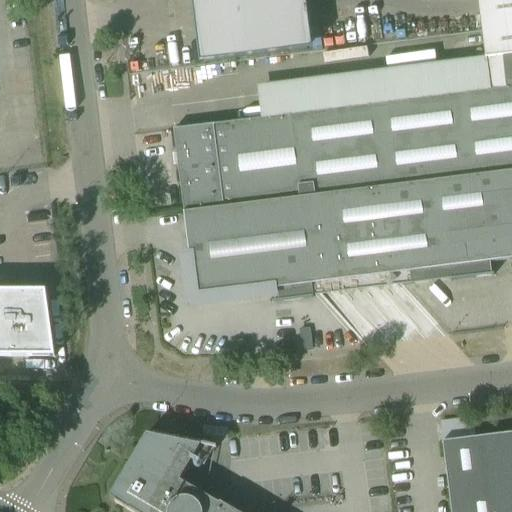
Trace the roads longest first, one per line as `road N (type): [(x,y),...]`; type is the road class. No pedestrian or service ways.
road 1 (unclassified): [(111,378),(231,402),(511,377)]
road 2 (unclassified): [(64,0),(111,378)]
road 3 (unclassified): [(26,511),(111,378)]
road 4 (unknown): [(18,208),(6,86)]
